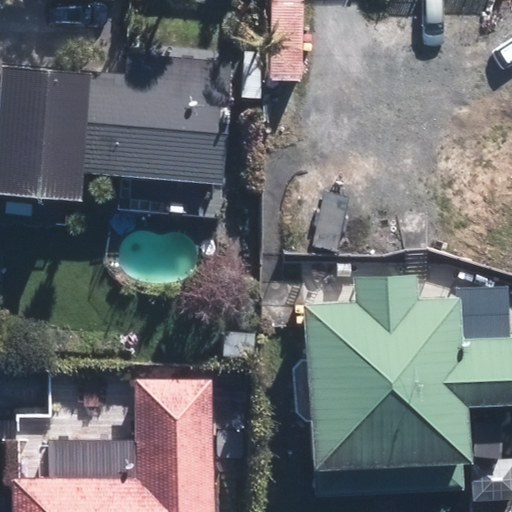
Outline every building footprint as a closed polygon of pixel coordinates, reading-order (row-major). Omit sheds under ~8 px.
[(498,59),(496,20),(415,24),(417,63),(498,59)] [(233,176),(243,55),(137,46),(135,65),(70,59),(19,55),(9,179),(100,187),(102,165),(233,176)] [(511,269),(511,57),(485,132),(461,123),(431,206),(462,217),(451,247),(511,269)] [(342,305),(287,308),(286,479),(449,472),(449,412),(507,411),(506,340),(449,341),(449,300),(406,301),(406,281),(342,282),(342,305)] [(226,511),(221,374),(141,376),(143,429),(53,433),(54,465),(25,467),(26,511),(226,511)]
